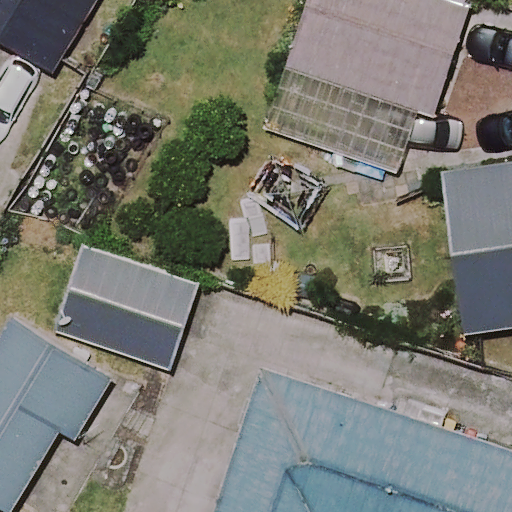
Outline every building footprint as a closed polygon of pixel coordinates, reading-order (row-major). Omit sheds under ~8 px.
[(95,0),(0,0),(0,35),(54,68),(95,0)] [(466,0),(464,0),(327,0),(308,71),(436,108),(466,0)] [(511,165),(442,171),(454,314),(511,313),(511,165)] [(198,285),(86,246),(57,329),(170,367),(198,285)] [(0,501),(14,510),(61,429),(85,443),(121,382),(80,357),(9,315),(0,330),(0,501)] [(511,511),(511,450),(270,367),(220,511),(511,511)]
